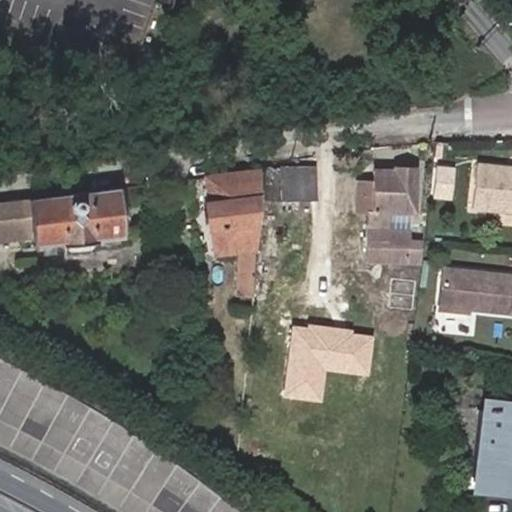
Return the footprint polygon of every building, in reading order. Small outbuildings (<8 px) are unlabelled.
[(511,165),(472,161),(467,203),(511,208),(511,165)] [(209,256),(255,252),(255,211),(255,172),(201,179),(203,202),(200,202),(203,225),(207,225),(209,256)] [(308,202),(308,172),(265,173),(264,202),(308,202)] [(366,234),(389,234),(390,219),(417,218),(417,175),(395,174),(395,178),(374,179),(373,218),(367,218),(366,234)] [(366,204),(366,179),(350,179),(350,204),(366,204)] [(114,190),(0,204),(0,243),(27,241),(28,249),(60,245),(61,249),(92,246),(91,242),(120,237),(114,190)] [(403,250),(403,263),(415,264),(415,241),(404,242),(404,234),(389,234),(366,234),(366,249),(403,250)] [(511,274),(438,269),(435,307),(511,312),(511,274)] [(306,327),(293,325),(284,397),(320,402),(324,369),(367,374),(372,335),(351,332),(352,328),(306,322),(306,327)] [(486,482),(496,405),(480,402),(467,490),(485,493),(486,482)] [(507,485),(505,496),(511,496),(511,407),(496,405),(486,482),(507,485)] [(485,493),(505,496),(507,485),(486,482),(485,493)]
